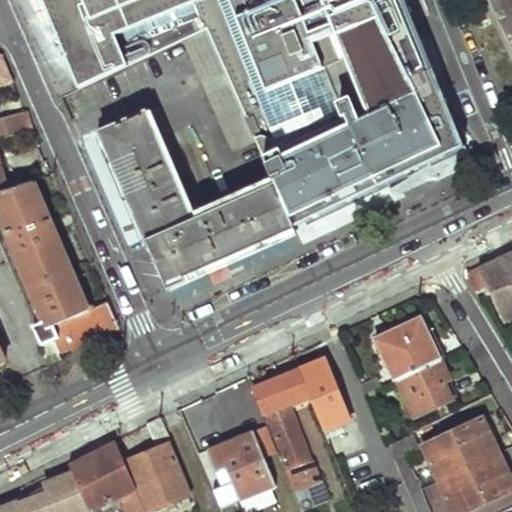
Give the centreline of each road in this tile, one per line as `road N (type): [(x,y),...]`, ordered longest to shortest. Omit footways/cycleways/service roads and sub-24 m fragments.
road 1 (residential): [(9,24),(161,372)]
road 2 (secondary): [(161,372),(431,245)]
road 3 (secondary): [(0,452),(161,372)]
road 4 (residential): [(511,158),(447,0)]
road 5 (residential): [(511,390),(431,245)]
